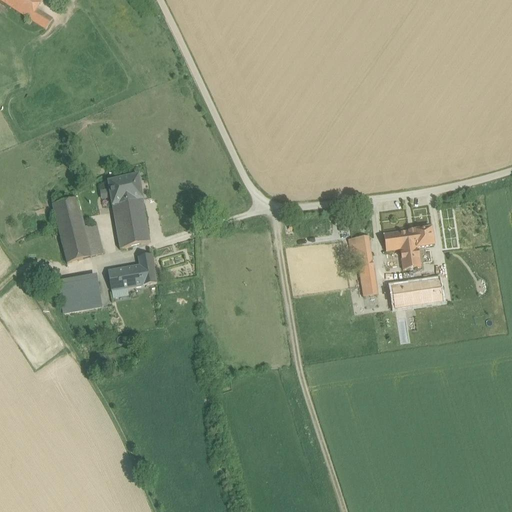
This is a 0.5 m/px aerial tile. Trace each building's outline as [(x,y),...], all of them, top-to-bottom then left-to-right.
[(43,0),(0,0),(31,20),(37,9),(43,0)] [(37,9),(31,20),(46,30),(53,20),(37,9)] [(136,177),(107,184),(111,208),(141,201),(136,177)] [(78,200),(53,206),(67,264),(91,258),(86,238),(84,229),(78,200)] [(141,201),(111,208),(119,250),(149,243),(141,201)] [(96,226),(84,229),(86,238),(98,235),(96,226)] [(432,230),(415,232),(417,249),(418,249),(434,247),(432,230)] [(415,232),(384,237),(386,254),(400,252),(403,272),(421,269),(418,249),(417,249),(415,232)] [(98,235),(86,238),(91,258),(103,255),(98,235)] [(368,239),(349,242),(351,260),(371,257),(368,239)] [(152,256),(138,258),(140,267),(143,287),(157,285),(152,256)] [(371,257),(351,260),(352,266),(358,265),(364,299),(377,297),(371,257)] [(140,267),(109,273),(112,292),(143,287),(140,267)] [(98,281),(58,287),(61,302),(100,296),(98,281)] [(440,282),(391,289),(395,311),(443,304),(440,282)] [(448,292),(442,293),(443,304),(450,303),(448,292)]
